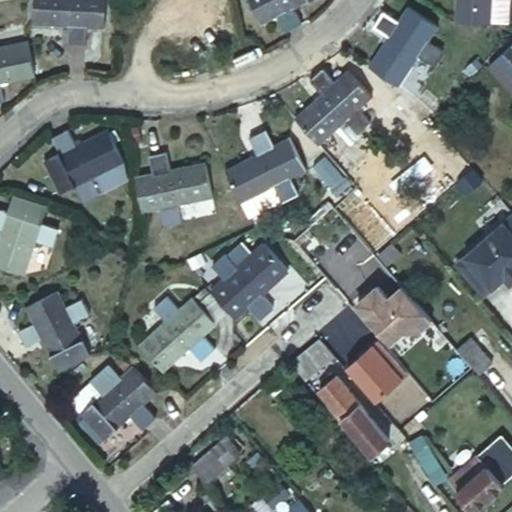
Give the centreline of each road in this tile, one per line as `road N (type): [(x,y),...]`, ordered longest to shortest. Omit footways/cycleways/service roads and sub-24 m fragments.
road 1 (residential): [(0,145),(53,97),(87,89),(201,95),(281,65),(353,0)]
road 2 (residential): [(317,306),(103,499)]
road 3 (residential): [(0,372),(103,499)]
